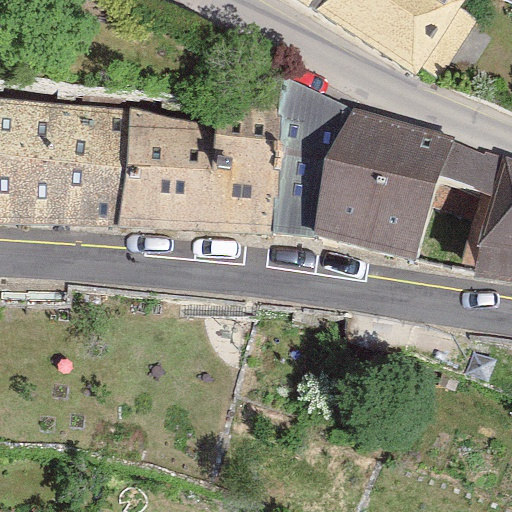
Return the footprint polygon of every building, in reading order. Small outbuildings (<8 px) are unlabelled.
[(284,0),(311,17),(321,0),(284,0)] [(422,71),(437,80),(473,23),(459,14),(461,10),(445,0),(321,0),(311,17),(414,84),(422,71)] [(354,109),(282,76),(279,116),(278,149),(276,204),(273,236),(314,240),(326,159),(354,109)] [(82,114),(0,104),(0,231),(11,232),(118,233),(130,118),(82,114)] [(416,273),(434,209),(454,142),(354,109),(326,159),(314,240),(313,244),(368,260),(413,272),(416,273)] [(279,116),(217,114),(217,133),(213,238),(244,239),(272,240),(273,204),(276,204),(278,149),(279,116)] [(217,133),(203,130),(130,118),(118,233),(213,238),(217,133)] [(508,161),(462,148),(454,142),(434,209),(475,222),(463,270),(480,275),(508,161)] [(511,162),(508,161),(480,275),(478,282),(511,288),(511,162)] [(475,355),(467,376),(489,383),(497,363),(487,360),(475,355)]
